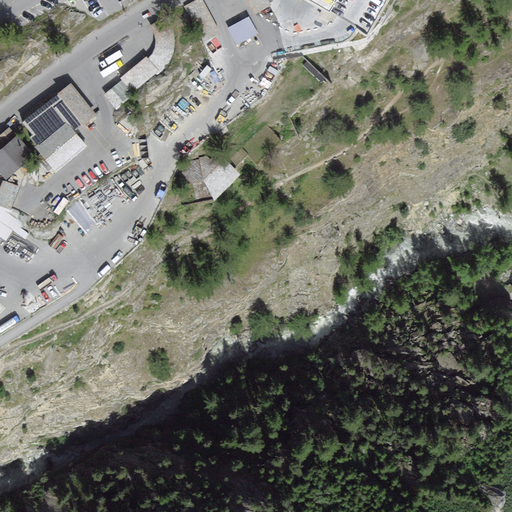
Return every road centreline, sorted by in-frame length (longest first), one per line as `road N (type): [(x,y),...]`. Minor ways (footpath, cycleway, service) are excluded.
road 1 (residential): [(0,262),(57,275),(90,267),(266,56),(263,28),(243,0)]
road 2 (residential): [(166,0),(0,119)]
